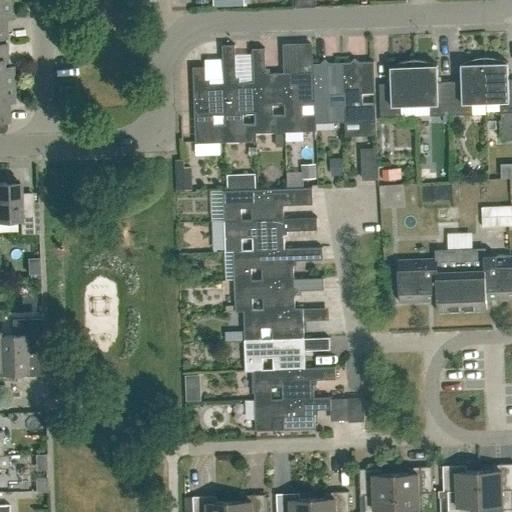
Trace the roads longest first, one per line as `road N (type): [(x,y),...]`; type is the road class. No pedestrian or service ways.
road 1 (residential): [(450,427),(436,440),(197,449)]
road 2 (residential): [(179,36),(217,22),(417,15)]
road 3 (residential): [(444,352),(430,342),(362,339),(351,321),(339,243),(354,206)]
road 4 (residential): [(47,145),(114,143),(145,131),(157,116),(166,51),(179,36)]
road 5 (residential): [(47,145),(40,0)]
